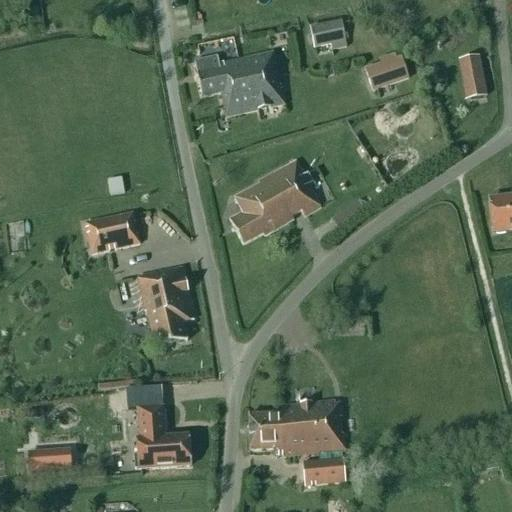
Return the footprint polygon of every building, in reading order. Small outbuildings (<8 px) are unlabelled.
[(341,23),(309,29),(314,51),(330,48),(332,54),(347,51),(341,23)] [(219,68),(218,60),(194,65),(197,77),(196,77),(202,101),(222,96),(227,120),(284,108),(273,57),(219,68)] [(381,67),(365,73),(372,93),(408,81),(401,61),(395,63),(394,58),(379,63),(381,67)] [(458,64),(465,103),(486,99),(479,60),(458,64)] [(367,121),(354,129),(374,163),(388,155),(384,148),(387,146),(403,171),(428,156),(409,124),(383,140),(384,140),(380,142),(367,121)] [(242,214),(229,223),(242,248),(263,238),(264,240),(293,223),(291,219),(300,214),(304,220),(320,211),(306,188),(313,184),(307,175),(301,178),(293,164),(233,200),(242,214)] [(511,199),(489,203),(493,235),(511,232),(511,199)] [(91,258),(139,247),(137,238),(136,238),(133,226),(134,226),(132,216),(84,227),(91,258)] [(158,276),(154,277),(135,281),(143,316),(147,315),(155,350),(187,343),(183,325),(193,323),(182,271),(158,276)] [(158,384),(109,386),(110,407),(159,405),(158,384)] [(281,409),(282,460),(345,454),(340,405),(334,406),(334,403),(281,409)] [(282,460),(281,409),(280,409),(280,416),(248,418),(249,453),(273,452),(274,460),(281,459),(282,460)] [(137,442),(138,457),(134,458),(134,472),(139,471),(139,473),(190,470),(187,438),(165,440),(162,410),(137,412),(139,442),(137,442)] [(355,417),(355,437),(380,436),(380,416),(355,417)] [(54,455),(28,457),(30,476),(56,474),(70,473),(68,454),(54,455)] [(345,486),(343,461),(302,465),(304,490),(345,486)]
